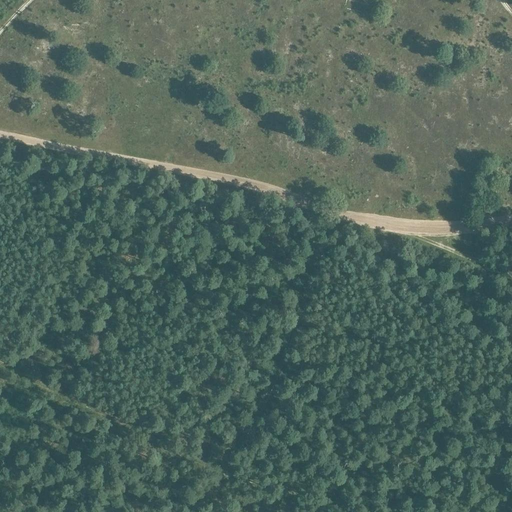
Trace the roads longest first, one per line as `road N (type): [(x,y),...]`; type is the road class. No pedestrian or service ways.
road 1 (track): [(0,134),(238,181),(329,212)]
road 2 (track): [(333,213),(275,377),(221,471)]
road 3 (track): [(0,363),(221,471)]
road 4 (track): [(383,224),(511,279)]
